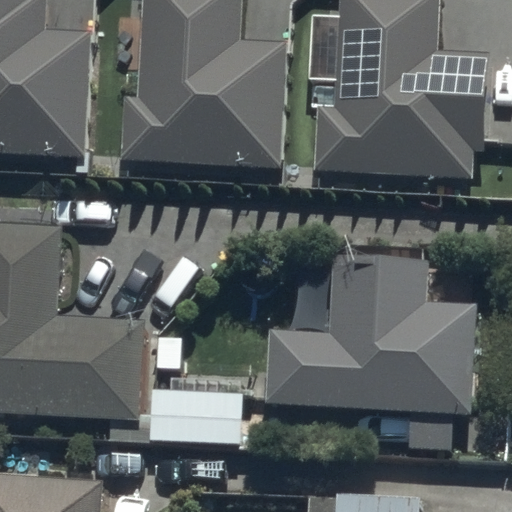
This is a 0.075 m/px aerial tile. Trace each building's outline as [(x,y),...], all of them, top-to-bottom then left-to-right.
[(47,0),(0,0),(0,170),(93,175),(98,50),(53,48),(55,9),(47,9),(47,0)] [(250,0),(152,0),(147,118),(129,117),(126,176),(287,183),(293,61),(248,59),(250,0)] [(327,128),(324,187),(479,197),(481,168),(490,169),(496,70),(443,67),(447,8),(349,2),(341,128),(327,128)] [(0,429),(148,435),(152,341),(62,337),(66,246),(0,243),(0,429)] [(280,354),(276,427),(416,435),(414,463),(458,465),(459,438),(480,439),(486,330),(435,327),(437,287),(342,281),(338,357),(280,354)] [(159,458),(164,458),(247,461),(248,413),(161,410),(159,458)] [(0,511),(107,511),(108,501),(0,495),(0,511)] [(422,511),(423,502),(349,499),(348,511),(336,511),(316,511),(315,511),(422,511)]
